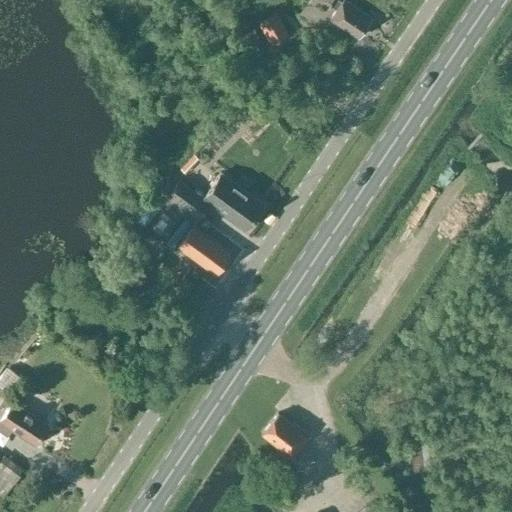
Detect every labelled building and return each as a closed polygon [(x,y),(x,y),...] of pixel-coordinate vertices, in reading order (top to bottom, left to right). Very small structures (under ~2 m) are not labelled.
[(359,36),(371,17),(346,0),(342,0),(342,1),(340,0),(324,0),(337,9),(331,17),(359,36)] [(259,20),(270,42),(288,33),(276,11),(259,20)] [(238,35),(245,49),(260,42),(252,28),(238,35)] [(181,180),(172,192),(202,214),(211,202),(246,228),(264,203),(223,173),(205,198),(181,180)] [(172,192),(170,195),(164,204),(192,225),(178,245),(215,272),(230,251),(203,231),(208,223),(200,217),(202,214),(172,192)] [(163,213),(153,225),(162,233),(172,221),(163,213)] [(392,310),(400,288),(386,283),(378,306),(392,310)] [(0,375),(0,388),(8,394),(20,377),(6,367),(0,375)] [(13,402),(0,420),(0,428),(8,434),(12,428),(36,444),(49,425),(24,409),(24,410),(13,402)] [(292,424),(278,412),(262,432),(292,456),(309,435),(293,422),(292,424)] [(407,439),(412,474),(429,472),(425,436),(407,439)] [(10,470),(0,461),(0,493),(2,495),(19,473),(12,467),(10,470)] [(353,511),(379,511),(370,499),(353,511)]
